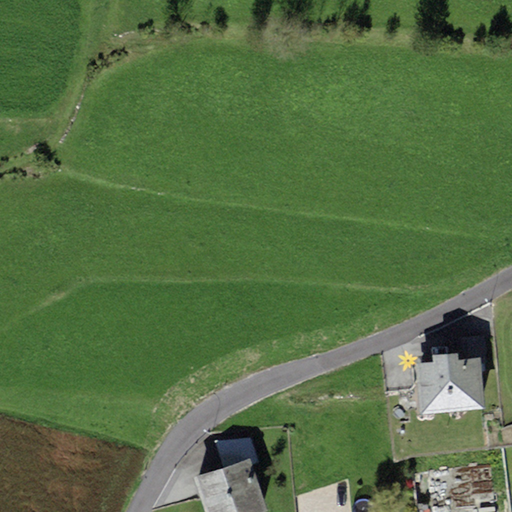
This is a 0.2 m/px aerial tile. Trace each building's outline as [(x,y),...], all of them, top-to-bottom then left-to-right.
[(453,355),(486,351),(484,334),(451,338),(453,355)] [(458,355),(459,360),(487,357),(486,351),(458,355)] [(415,365),(420,415),(484,408),(479,358),(459,360),(458,355),(453,355),(434,357),(435,363),(415,365)] [(251,437),(214,440),(225,469),(251,460),(253,465),(259,462),(251,437)] [(225,469),(194,479),(204,511),(267,511),(268,511),(253,465),(251,460),(225,469)]
